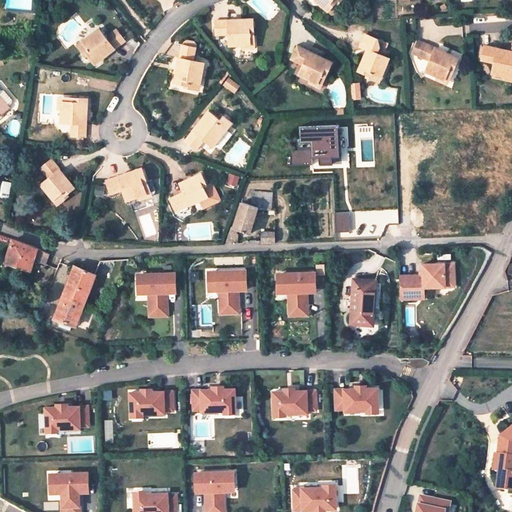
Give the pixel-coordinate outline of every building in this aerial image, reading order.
[(318,0),(328,9),(336,0),(318,0)] [(231,46),(243,45),(252,44),(251,33),(256,33),(254,18),(215,22),(217,37),(230,36),(231,46)] [(87,49),(84,51),(93,64),(124,41),(116,30),(115,30),(105,37),(99,28),(81,41),(87,49)] [(257,48),(256,33),(251,33),(252,44),(243,45),(244,49),(257,48)] [(384,42),(364,33),(359,46),(366,49),(357,70),(370,75),(372,72),(381,76),(388,57),(379,53),(384,42)] [(78,44),(84,51),(87,49),(81,41),(78,44)] [(425,71),(436,75),(444,79),(448,71),(452,72),(458,57),(423,43),(418,55),(429,61),(425,71)] [(191,81),(201,84),(205,62),(195,59),(197,47),(183,44),(175,82),(190,85),(191,81)] [(320,73),(323,75),(330,61),(296,44),(290,57),(301,63),(296,72),(308,78),(316,82),(320,73)] [(511,50),(485,45),(482,59),(494,62),(492,73),(505,75),(511,76),(511,50)] [(444,79),(436,75),(435,79),(447,84),(452,72),(448,71),(444,79)] [(316,82),(308,78),(306,81),(318,86),(323,75),(320,73),(316,82)] [(228,77),(223,85),(235,93),(240,86),(228,77)] [(358,82),(346,82),(347,97),(359,97),(358,82)] [(71,101),(71,97),(58,96),(57,109),(61,109),(61,101),(71,101)] [(87,98),(71,97),(71,101),(61,101),(61,109),(60,122),(71,122),(71,135),(85,136),(87,98)] [(218,123),(221,120),(209,110),(185,140),(196,149),(204,139),(212,146),(220,136),(226,129),(218,123)] [(231,128),(221,120),(218,123),(226,129),(220,136),(223,138),(231,128)] [(40,185),(53,201),(60,194),(63,197),(74,188),(51,160),(40,169),(48,178),(40,185)] [(142,166),(106,179),(111,192),(123,188),(127,199),(138,194),(147,192),(144,182),(148,181),(142,166)] [(179,207),(201,197),(209,194),(205,185),(209,183),(203,170),(181,180),(185,189),(174,195),(179,207)] [(0,197),(0,199),(8,201),(11,183),(3,181),(0,197)] [(147,192),(138,194),(140,198),(152,194),(148,181),(144,182),(147,192)] [(214,181),(209,183),(205,185),(209,194),(201,197),(204,205),(221,197),(214,181)] [(273,192),(251,191),(251,205),(258,207),(272,209),(273,192)] [(60,194),(53,201),(55,204),(63,197),(60,194)] [(231,227),(237,229),(249,233),(258,207),(251,205),(241,201),(231,227)] [(225,244),(236,244),(237,234),(236,233),(230,231),(225,244)] [(261,232),(261,243),(275,242),(274,232),(261,232)] [(36,247),(12,240),(6,262),(30,270),(31,270),(34,259),(45,264),(50,253),(36,247)] [(6,262),(4,267),(28,275),(30,270),(6,262)] [(423,274),(399,275),(400,297),(417,297),(417,286),(428,286),(455,285),(454,262),(423,263),(423,274)] [(94,273),(75,265),(54,318),(75,326),(96,273),(94,273)] [(242,270),(211,271),(212,291),(218,290),(219,310),(237,310),(236,290),(236,280),(242,280),(242,270)] [(246,270),(242,270),(242,280),(236,280),(236,290),(247,289),(246,270)] [(312,271),(282,273),(283,292),(288,292),(289,312),(308,311),(307,291),(307,282),(313,281),(312,271)] [(317,271),(312,271),(313,281),(307,282),(307,291),(317,291),(317,274),(317,271)] [(171,272),(141,273),(141,293),(147,292),(148,312),(166,312),(166,292),(165,282),(171,282),(171,272)] [(174,272),(171,272),(171,282),(165,282),(166,292),(175,291),(174,272)] [(375,280),(352,279),(349,324),(372,325),(375,280)] [(428,286),(417,286),(417,297),(429,297),(428,286)] [(356,389),(336,390),(336,410),(345,409),(345,414),(361,413),(361,409),(367,409),(379,408),(378,388),(367,389),(356,389)] [(212,390),(193,390),(193,410),(202,410),(202,415),(218,414),(218,410),(224,409),(236,409),(235,389),(223,389),(212,390)] [(285,392),(273,392),(274,412),(286,412),(292,411),(292,416),(307,415),(307,411),(316,411),(316,391),(296,391),(285,392)] [(131,394),(132,415),(144,414),(150,414),(150,418),(166,418),(166,413),(174,413),(174,393),(154,394),(143,394),(131,394)] [(57,406),(45,406),(46,426),(58,426),(64,425),(64,430),(80,429),(80,425),(88,425),(88,405),(68,405),(57,406)] [(511,425),(511,422),(501,431),(499,442),(505,443),(508,428),(511,425)] [(511,425),(508,428),(505,443),(499,442),(498,451),(495,450),(492,467),(497,468),(494,486),(511,489),(511,425)] [(87,471),(84,472),(84,482),(78,482),(78,494),(88,494),(87,471)] [(229,471),(199,472),(199,482),(205,482),(206,492),(206,511),(225,511),(224,491),(230,491),(229,471)] [(84,472),(53,472),(54,492),(60,492),(60,511),(79,511),(78,494),(78,482),(84,482),(84,472)] [(199,482),(199,472),(194,473),(195,492),(206,492),(205,482),(199,482)] [(312,489),(300,489),(293,489),(294,509),(314,509),(325,508),(337,508),(336,488),(327,488),(327,484),(311,484),(312,489)] [(140,493),(130,494),(130,511),(173,511),(173,492),(164,492),(164,488),(148,488),(148,493),(140,493)] [(423,496),(420,511),(450,511),(452,501),(423,496)]
